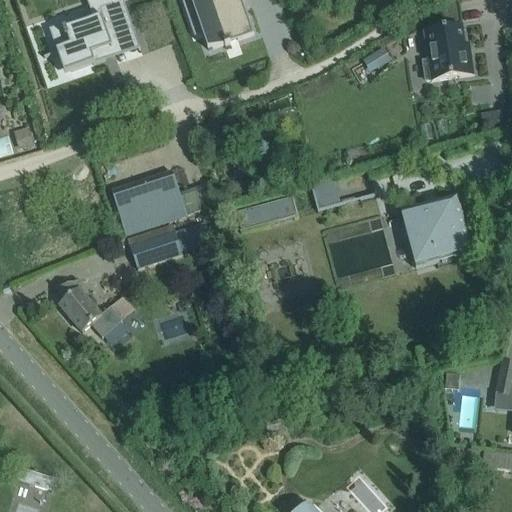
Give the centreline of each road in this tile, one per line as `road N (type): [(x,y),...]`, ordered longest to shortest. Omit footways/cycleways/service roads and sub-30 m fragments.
road 1 (track): [(0,180),(293,84),(437,0)]
road 2 (unclassified): [(151,511),(0,343)]
